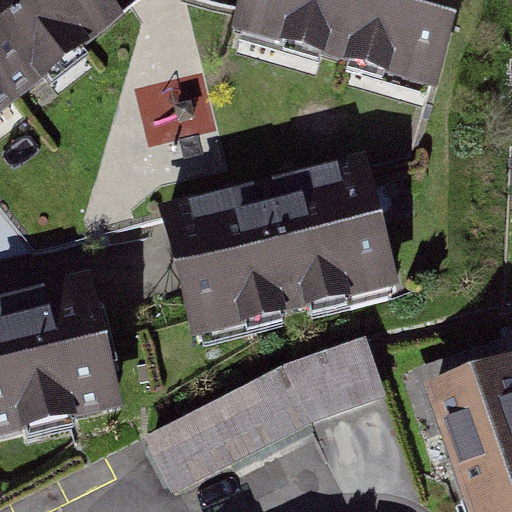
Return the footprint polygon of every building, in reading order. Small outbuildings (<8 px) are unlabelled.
[(99,0),(0,0),(0,101),(111,15),(99,0)] [(440,0),(227,0),(218,34),(416,89),(440,0)] [(361,176),(172,223),(199,329),(387,282),(361,176)] [(85,292),(0,313),(0,430),(113,402),(85,292)] [(353,345),(269,374),(132,439),(160,499),(299,433),(378,404),(353,345)] [(511,511),(511,367),(435,393),(474,511),(511,511)]
